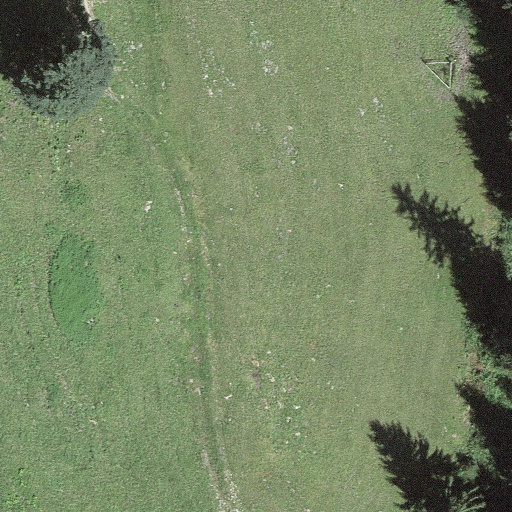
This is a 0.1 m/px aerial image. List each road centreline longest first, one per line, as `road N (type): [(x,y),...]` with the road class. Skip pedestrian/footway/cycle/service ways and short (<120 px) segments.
road 1 (track): [(232,511),(211,417),(202,270),(155,68),(154,0)]
road 2 (track): [(78,0),(105,72),(172,149)]
